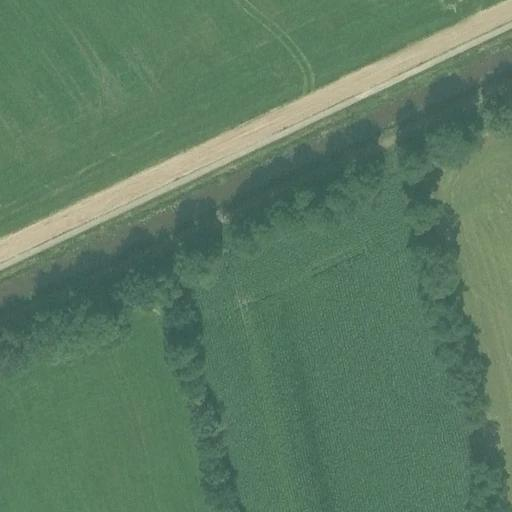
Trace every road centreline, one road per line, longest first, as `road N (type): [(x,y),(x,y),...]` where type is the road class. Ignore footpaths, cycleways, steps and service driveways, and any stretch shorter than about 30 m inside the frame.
road 1 (track): [(0,334),(511,93)]
road 2 (track): [(511,11),(0,247)]
